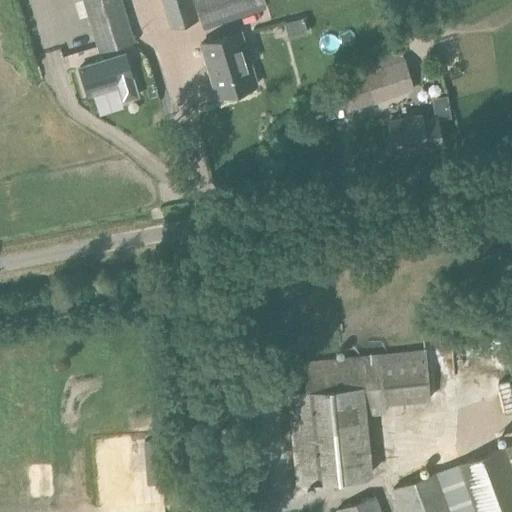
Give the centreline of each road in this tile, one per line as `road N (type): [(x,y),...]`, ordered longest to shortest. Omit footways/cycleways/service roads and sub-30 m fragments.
road 1 (unclassified): [(209,229),(511,174)]
road 2 (unclassified): [(229,511),(209,229)]
road 3 (unclassified): [(0,267),(209,229)]
